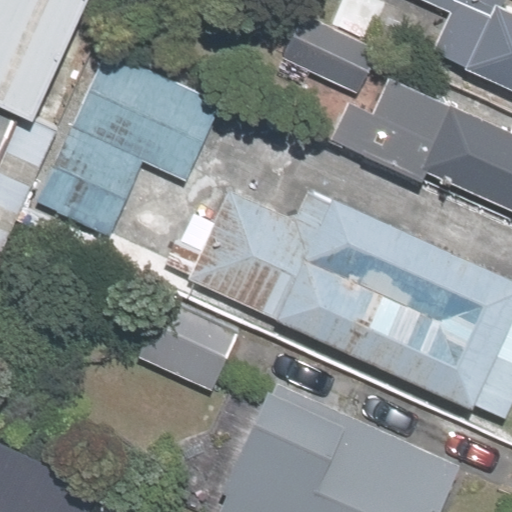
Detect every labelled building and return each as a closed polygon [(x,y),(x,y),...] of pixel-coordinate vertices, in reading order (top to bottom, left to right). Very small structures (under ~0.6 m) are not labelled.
[(0,0),(0,82),(62,109),(110,0),(0,0)] [(401,0),(435,15),(415,61),(511,104),(511,16),(490,7),(493,0),(401,0)] [(352,35),(291,4),(263,60),(324,90),(352,35)] [(25,198),(94,229),(124,164),(156,179),(194,94),(93,48),(25,198)] [(328,135),(511,223),(511,127),(366,57),(328,135)] [(0,182),(30,117),(0,102),(0,182)] [(511,323),(511,290),(296,189),(283,216),(223,188),(178,283),(467,419),(511,323)] [(229,349),(147,307),(121,358),(203,400),(229,349)] [(428,511),(447,468),(254,386),(200,511),(428,511)] [(0,511),(39,511),(0,494),(0,511)]
